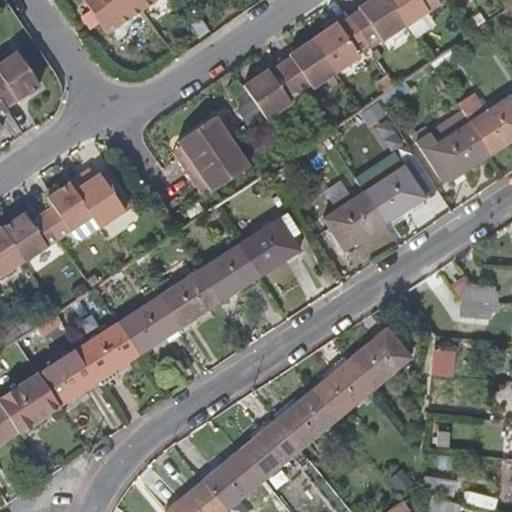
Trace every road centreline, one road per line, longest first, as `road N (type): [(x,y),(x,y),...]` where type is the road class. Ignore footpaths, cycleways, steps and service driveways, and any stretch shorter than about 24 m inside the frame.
road 1 (residential): [(511,208),(157,444),(87,511)]
road 2 (residential): [(289,0),(109,116)]
road 3 (residential): [(109,116),(35,0)]
road 4 (residential): [(109,116),(0,189)]
